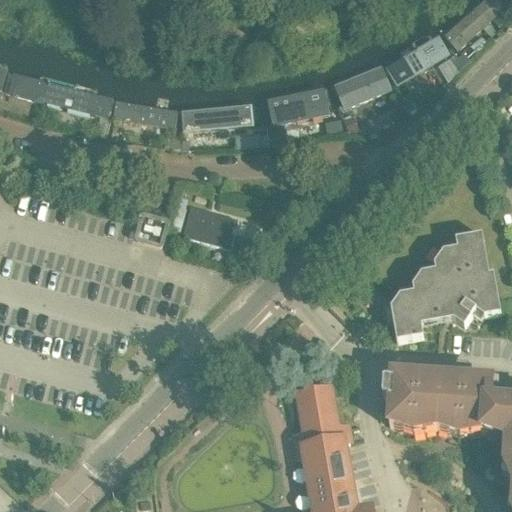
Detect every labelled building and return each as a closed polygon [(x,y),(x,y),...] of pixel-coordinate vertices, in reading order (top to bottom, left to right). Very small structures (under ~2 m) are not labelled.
[(493,23),(497,28),(500,31),(511,20),(511,19),(506,12),(493,23)] [(450,50),(454,54),(459,55),(492,29),(493,23),(489,18),(484,18),(451,44),(450,50)] [(400,88),(405,89),(441,68),(443,63),(440,58),(435,56),(398,77),(397,82),(400,88)] [(340,114),(345,117),(384,102),(387,97),(385,91),(379,89),(340,104),(338,109),(340,114)] [(43,112),(84,122),(89,119),(90,113),(87,108),(47,98),(42,101),(40,107),(43,112)] [(4,99),(0,111),(0,115),(6,117),(7,116),(28,122),(32,106),(4,99)] [(284,129),(288,132),(330,123),(333,118),(331,112),(327,109),(286,118),(282,123),(284,129)] [(126,127),(130,131),(171,138),(176,135),(177,129),(173,124),(132,118),(127,121),(126,127)] [(98,129),(96,139),(105,142),(108,131),(110,124),(100,121),(98,129)] [(197,139),(239,139),(243,135),(243,129),(239,125),(197,125),(193,129),(193,135),(197,139)] [(268,136),(269,143),(270,143),(270,147),(275,146),(276,151),(286,150),(284,132),(272,133),(272,135),(268,136)] [(270,143),(269,143),(268,143),(267,135),(258,136),(258,144),(258,151),(270,150),(270,147),(270,143)] [(182,136),(181,142),(180,152),(191,153),(193,138),(182,136)] [(166,139),(165,150),(165,153),(180,154),(181,140),(166,139)] [(183,240),(230,253),(238,224),(191,212),(183,240)] [(167,226),(145,219),(144,219),(144,220),(137,242),(137,243),(138,244),(160,250),(161,250),(162,250),(162,249),(165,237),(166,235),(168,227),(168,226),(167,226)] [(444,317),(454,324),(465,331),(476,315),(485,321),(501,318),(494,278),(490,279),(483,238),(456,243),(458,253),(444,255),(435,268),(436,275),(422,277),(413,290),(414,297),(401,299),(392,312),(397,346),(424,342),(421,324),(442,320),(444,317)] [(511,511),(511,410),(487,408),(489,388),(473,387),(472,388),(456,387),(455,385),(426,383),(426,385),(409,384),(409,382),(393,381),(393,385),(387,384),(384,385),(383,401),(392,404),(390,431),(404,435),(405,429),(424,430),(425,436),(437,434),(450,438),(452,432),(470,433),(471,439),(485,437),(486,431),(495,432),(497,442),(505,445),(505,458),(510,458),(511,467),(511,477),(508,479),(511,487),(511,511)] [(355,511),(345,449),(351,448),(348,433),(338,434),(331,395),(300,400),(307,440),(297,441),(301,464),(306,463),(315,511),(355,511)]
